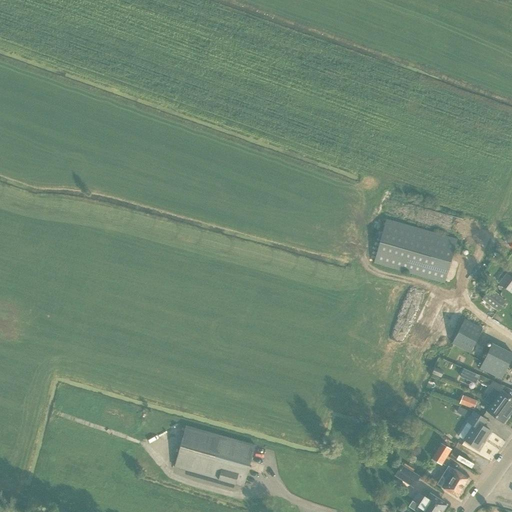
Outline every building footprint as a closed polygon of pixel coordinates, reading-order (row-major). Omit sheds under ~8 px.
[(386,217),(383,231),(374,263),(444,283),(457,237),(386,217)] [(511,277),(506,274),(498,284),(511,294),(511,293),(511,277)] [(506,302),(489,289),(481,300),(498,312),(506,302)] [(422,309),(404,351),(415,356),(419,349),(421,350),(436,314),(422,309)] [(452,344),(470,353),(483,329),(465,319),(452,344)] [(480,369),(501,379),(511,356),(511,353),(491,343),(480,369)] [(441,378),(444,371),(434,367),(431,374),(441,378)] [(468,381),(472,372),(463,369),(460,377),(465,379),(468,381)] [(482,395),(485,388),(476,385),(474,392),(482,395)] [(487,396),(511,413),(511,411),(511,399),(501,391),(497,397),(490,392),(487,396)] [(477,401),(462,395),(459,404),(474,409),(477,401)] [(487,396),(484,400),(491,405),(487,411),(503,423),(511,413),(487,396)] [(486,420),(474,412),(467,422),(473,426),(464,440),(477,448),(485,436),(486,437),(490,431),(482,426),(486,420)] [(174,467),(243,487),(255,445),(185,426),(174,467)] [(451,449),(441,443),(431,459),(441,465),(451,449)] [(455,448),(478,464),(482,458),(458,443),(455,448)] [(420,478),(417,475),(402,465),(395,475),(413,488),(420,478)] [(448,466),(441,478),(443,479),(439,486),(442,488),(456,497),(468,478),(454,469),(453,470),(448,466)] [(447,505),(429,493),(426,498),(424,496),(418,507),(421,508),(418,511),(442,511),(447,505)]
